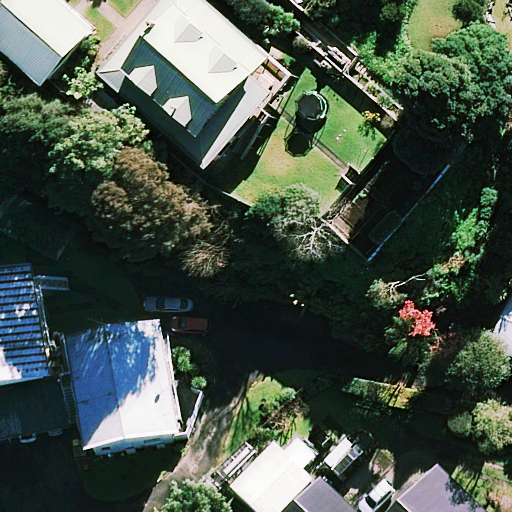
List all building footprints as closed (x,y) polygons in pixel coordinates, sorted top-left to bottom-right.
[(103,46),(53,0),(29,0),(0,32),(0,54),(52,102),(103,46)] [(305,92),(199,0),(179,0),(104,87),(222,188),(305,92)] [(11,187),(0,208),(0,237),(51,263),(74,218),(11,187)] [(168,350),(72,366),(66,330),(48,333),(41,293),(0,299),(0,452),(85,438),(92,482),(188,465),(168,350)] [(511,307),(493,355),(511,362),(511,307)] [(346,511),(285,448),(233,498),(246,511),(346,511)] [(468,511),(441,485),(413,511),(468,511)]
